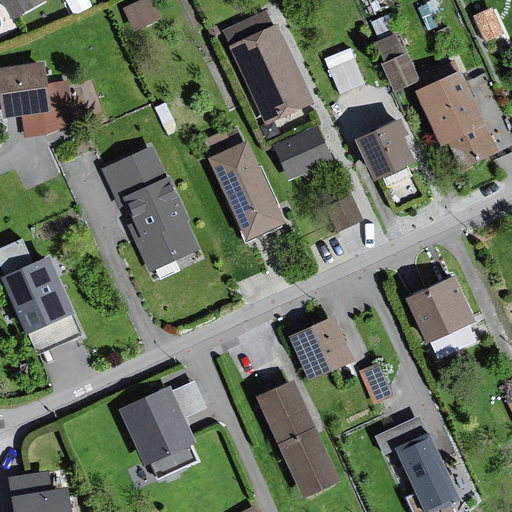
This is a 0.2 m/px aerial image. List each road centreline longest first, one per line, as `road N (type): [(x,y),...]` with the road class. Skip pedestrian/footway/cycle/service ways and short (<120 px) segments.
road 1 (residential): [(0,419),(511,202)]
road 2 (unknown): [(389,256),(277,13)]
